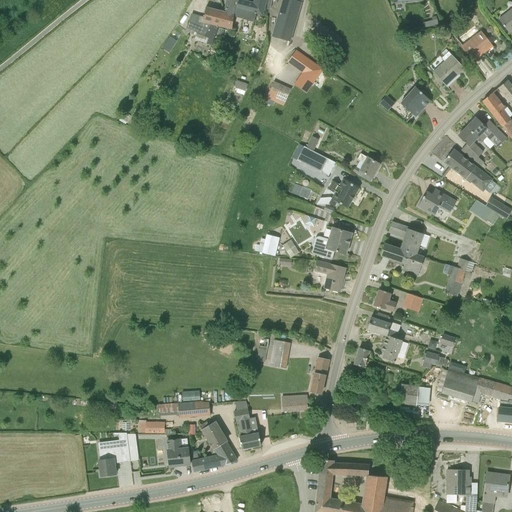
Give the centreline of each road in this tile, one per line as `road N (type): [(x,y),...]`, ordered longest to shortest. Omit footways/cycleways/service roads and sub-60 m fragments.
road 1 (tertiary): [(331,445),(333,372),(391,201),(444,126),(511,66)]
road 2 (secondary): [(28,511),(185,486),(293,454)]
road 3 (secondary): [(511,441),(407,434),(331,445)]
